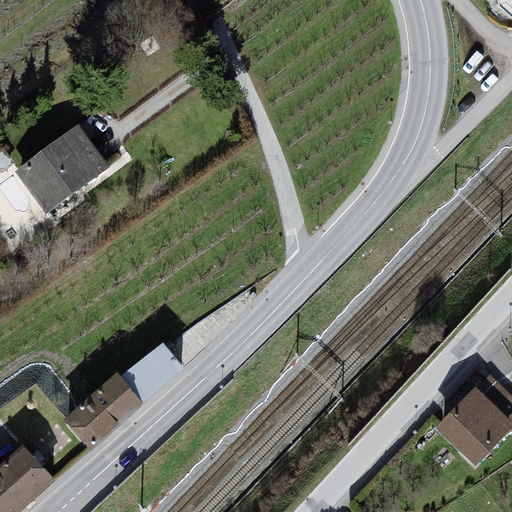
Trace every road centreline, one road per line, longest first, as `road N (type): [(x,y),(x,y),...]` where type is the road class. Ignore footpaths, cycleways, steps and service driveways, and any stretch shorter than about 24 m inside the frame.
road 1 (unclassified): [(59,511),(314,269),(400,168),(427,101),(429,31),(421,0)]
road 2 (residential): [(310,511),(511,295)]
